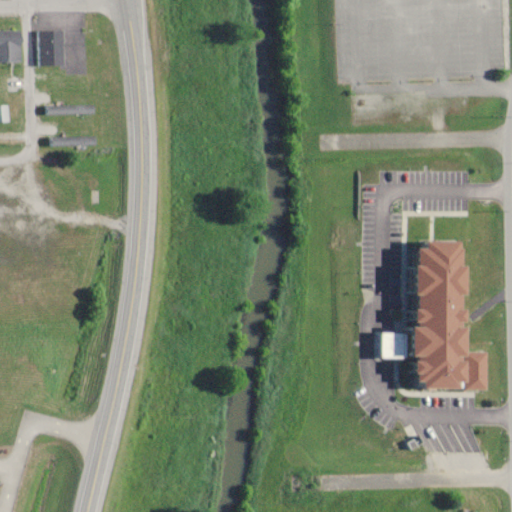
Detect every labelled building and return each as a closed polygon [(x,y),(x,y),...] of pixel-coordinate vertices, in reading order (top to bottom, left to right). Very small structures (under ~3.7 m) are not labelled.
[(0,62),(18,63),(18,30),(0,29),(0,62)] [(36,67),(61,67),(61,31),(36,31),(36,67)] [(91,104),(45,104),(45,115),(91,115),(91,104)] [(92,146),(92,136),(47,136),(47,146),(92,146)] [(62,195),(65,191),(47,179),(45,184),(62,195)]
